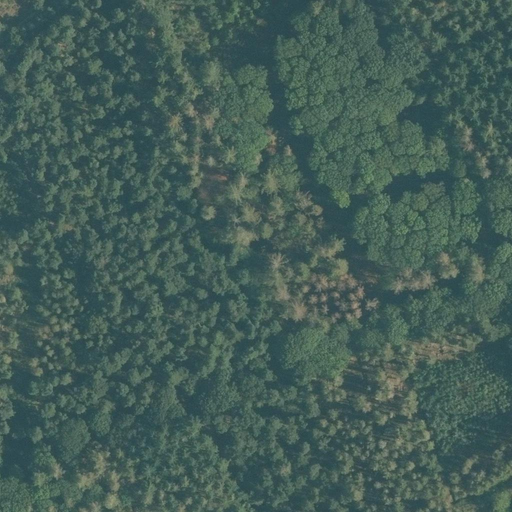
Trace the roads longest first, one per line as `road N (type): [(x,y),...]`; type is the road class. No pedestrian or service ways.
road 1 (track): [(185,400),(82,280),(48,222),(0,90)]
road 2 (track): [(185,400),(301,347),(501,281)]
road 3 (track): [(371,0),(511,305)]
road 4 (track): [(0,462),(185,400)]
road 5 (track): [(265,511),(220,435),(185,400)]
